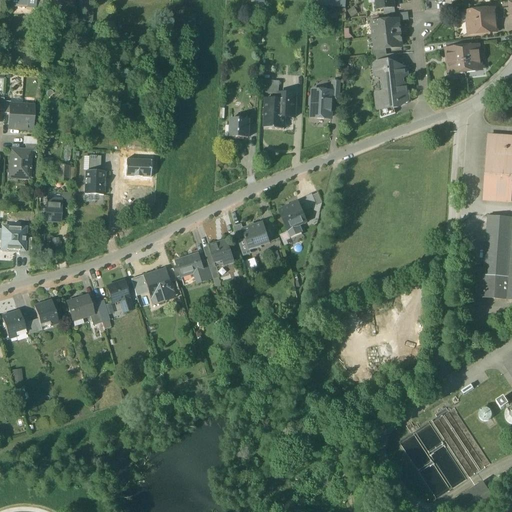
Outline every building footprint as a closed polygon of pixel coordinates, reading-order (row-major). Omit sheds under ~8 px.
[(46,0),(46,7),(75,8),(75,0),(72,0),(72,4),(49,2),(49,0),(46,0)] [(254,0),(254,10),(264,10),(264,0),(254,0)] [(317,0),(317,7),(345,8),(345,0),(317,0)] [(375,0),(376,3),(377,10),(383,10),(394,8),(393,0),(375,0)] [(354,8),(347,12),(351,18),(358,14),(354,8)] [(471,29),(471,35),(496,32),(494,9),(466,13),(468,28),(470,29),(471,29)] [(396,21),(397,22),(409,21),(408,13),(395,15),(386,16),(387,22),(396,21)] [(373,31),(373,37),(400,34),(399,28),(398,27),(397,22),(396,21),(387,22),(373,24),(374,29),(373,31)] [(344,30),(344,40),(354,40),(349,35),(349,29),(344,30)] [(400,34),(373,37),(374,44),(375,45),(376,50),(376,51),(386,50),(399,48),(401,47),(400,42),(401,41),(400,34)] [(478,47),(462,48),(465,72),(481,70),(478,47)] [(449,74),(465,72),(462,48),(446,50),(449,74)] [(396,55),(386,56),(376,57),(377,63),(385,62),(394,66),(396,61),(396,55)] [(396,61),(394,66),(400,69),(401,68),(402,68),(404,64),(401,60),(396,61)] [(406,70),(402,68),(401,68),(400,69),(394,66),(385,62),(377,63),(376,63),(373,65),(375,77),(383,80),(384,93),(377,94),(375,95),(377,110),(383,110),(389,110),(389,108),(398,107),(404,103),(405,104),(407,104),(409,102),(409,100),(408,99),(407,86),(402,84),(402,80),(407,76),(406,70)] [(259,93),(272,94),(273,82),(260,81),(259,93)] [(332,100),(339,101),(341,83),(332,82),(332,93),(333,93),(332,100)] [(318,120),(324,120),(326,118),(331,119),(332,100),(333,93),(332,93),(312,91),(312,98),(310,100),(310,106),(311,108),(311,118),(316,118),(318,120)] [(264,130),(284,131),(285,118),(295,119),(296,95),(278,94),(278,101),(266,100),(264,130)] [(8,129),(20,130),(21,106),(10,105),(9,105),(9,114),(8,129)] [(33,107),(21,106),(20,130),(32,131),(33,107)] [(231,138),(248,139),(249,120),(232,120),(231,127),(231,138)] [(223,138),(231,138),(231,127),(223,127),(223,138)] [(484,201),(511,203),(511,183),(511,137),(488,136),(486,175),(484,201)] [(23,145),(37,146),(37,139),(24,138),(23,145)] [(65,146),(63,166),(70,167),(71,146),(65,146)] [(11,150),(9,173),(16,174),(15,179),(29,180),(31,152),(25,151),(11,150)] [(89,157),(88,171),(100,172),(101,157),(89,157)] [(125,160),(125,177),(150,178),(151,161),(125,160)] [(68,183),(70,167),(63,166),(58,166),(57,182),(68,183)] [(86,171),(85,196),(95,196),(103,196),(103,188),(104,188),(105,179),(104,179),(104,172),(100,172),(88,171),(86,171)] [(71,193),(62,193),(62,205),(71,205),(71,193)] [(307,200),(311,209),(317,206),(313,196),(312,194),(306,197),(307,200)] [(313,196),(317,206),(322,204),(318,194),(313,196)] [(45,223),(60,224),(61,200),(47,199),(40,199),(39,212),(45,212),(45,223)] [(307,200),(299,203),(303,213),(311,209),(307,200)] [(307,223),(303,213),(299,203),(279,212),(287,230),(297,225),(298,227),(299,226),(307,223)] [(475,298),(511,300),(511,218),(488,217),(484,270),(477,269),(475,298)] [(242,231),(245,240),(248,249),(249,248),(259,245),(260,246),(269,243),(263,224),(243,231),(242,231)] [(233,228),(238,243),(245,240),(242,231),(243,231),(241,225),(233,228)] [(301,231),(299,226),(298,227),(297,225),(287,230),(288,232),(289,235),(292,237),(300,234),(301,231)] [(25,229),(2,228),(2,230),(1,242),(1,253),(18,254),(18,251),(24,252),(25,238),(25,229)] [(289,235),(288,232),(280,236),(285,246),(288,245),(287,242),(291,240),(289,235)] [(31,238),(25,238),(24,252),(18,251),(18,254),(18,256),(30,256),(31,238)] [(58,238),(51,239),(53,249),(59,248),(58,238)] [(250,253),(249,248),(248,249),(245,240),(238,243),(242,255),(250,253)] [(222,261),(224,266),(234,262),(228,243),(218,246),(218,244),(209,247),(210,249),(214,263),(222,261)] [(203,251),(209,268),(212,279),(218,277),(214,263),(210,249),(203,251)] [(271,253),(275,265),(280,263),(277,251),(271,253)] [(194,274),(197,284),(207,281),(203,270),(198,255),(176,262),(181,278),(194,274)] [(254,259),(244,262),(247,272),(257,269),(254,259)] [(147,293),(150,300),(165,296),(174,293),(171,283),(167,272),(166,268),(142,276),(147,293)] [(207,281),(212,279),(209,268),(203,270),(207,281)] [(173,270),(167,272),(171,283),(177,281),(173,270)] [(136,297),(147,293),(142,276),(130,280),(136,297)] [(119,302),(123,313),(132,311),(128,299),(123,282),(106,288),(111,304),(119,302)] [(176,299),(174,293),(165,296),(167,302),(176,299)] [(167,302),(165,296),(150,300),(152,306),(167,302)] [(67,304),(72,321),(81,319),(89,316),(93,315),(90,305),(87,298),(75,301),(75,302),(67,305),(67,304)] [(48,323),(49,326),(58,323),(51,302),(45,304),(46,306),(35,309),(38,320),(40,325),(41,325),(48,323)] [(102,302),(95,304),(102,324),(108,322),(102,302)] [(93,327),(102,324),(95,304),(90,305),(93,315),(89,316),(93,327)] [(2,318),(9,339),(15,337),(17,336),(16,333),(24,330),(25,330),(23,324),(20,314),(9,317),(8,316),(2,318)] [(81,319),(72,321),(74,327),(83,325),(81,319)] [(38,320),(30,322),(33,333),(42,330),(41,325),(40,325),(38,320)] [(26,335),(33,333),(30,322),(23,324),(25,330),(24,330),(26,335)] [(111,328),(108,322),(102,324),(104,330),(111,328)] [(17,336),(15,337),(17,342),(27,339),(26,335),(24,330),(16,333),(17,336)] [(12,371),(13,382),(23,381),(21,369),(12,371)] [(454,405),(459,403),(455,397),(451,400),(454,405)] [(496,403),(501,411),(509,406),(503,398),(496,403)] [(436,418),(431,421),(469,479),(490,465),(454,409),(448,413),(446,409),(435,416),(436,418)] [(489,421),(492,417),(491,413),(488,410),(484,409),(480,410),(478,414),(478,418),(481,422),(485,423),(489,421)] [(411,434),(398,443),(436,500),(467,480),(428,423),(419,429),(417,425),(413,427),(411,423),(405,427),(411,434)] [(456,501),(462,511),(481,511),(495,503),(482,484),(456,501)]
